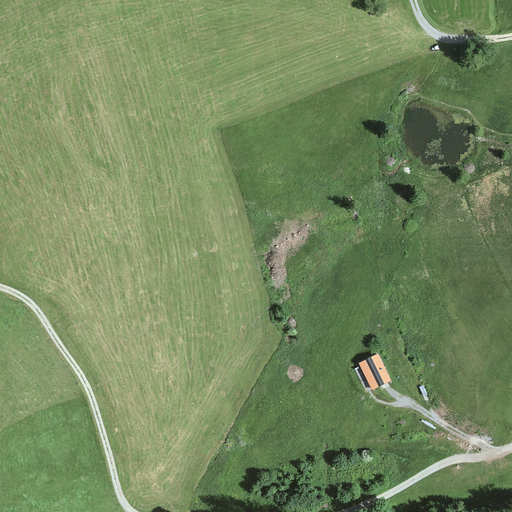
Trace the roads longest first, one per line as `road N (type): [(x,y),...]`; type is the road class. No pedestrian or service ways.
road 1 (track): [(0,287),(31,303),(85,381),(130,511)]
road 2 (track): [(352,511),(424,472),(511,447)]
